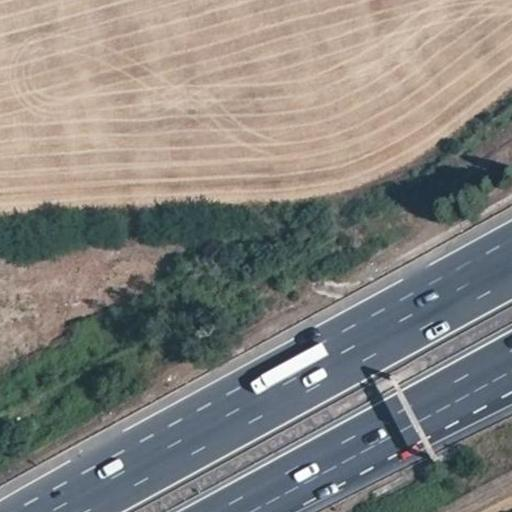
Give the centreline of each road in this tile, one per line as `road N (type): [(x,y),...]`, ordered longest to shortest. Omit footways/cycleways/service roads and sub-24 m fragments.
road 1 (motorway): [(511,267),(66,511)]
road 2 (motorway): [(235,511),(511,358)]
